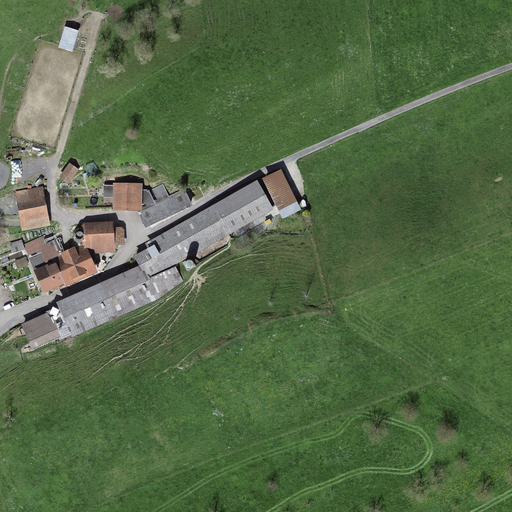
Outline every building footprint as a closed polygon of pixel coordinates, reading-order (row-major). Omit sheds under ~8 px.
[(73,49),(79,27),(65,23),(59,45),(73,49)] [(70,165),(62,177),(68,182),(77,170),(70,165)] [(283,166),(264,174),(282,217),(301,208),(283,166)] [(139,208),(139,186),(116,185),(115,207),(139,208)] [(136,256),(142,266),(148,278),(269,208),(257,187),(136,256)] [(184,189),(140,209),(148,225),(191,204),(184,189)] [(21,228),(46,223),(39,191),(15,195),(21,228)] [(86,248),(116,248),(116,225),(87,224),(86,248)] [(22,249),(20,242),(11,245),(13,252),(22,249)] [(37,267),(49,290),(91,270),(80,247),(37,267)] [(148,278),(142,266),(56,302),(60,310),(25,325),(35,348),(173,290),(179,280),(175,270),(150,281),(148,278)]
